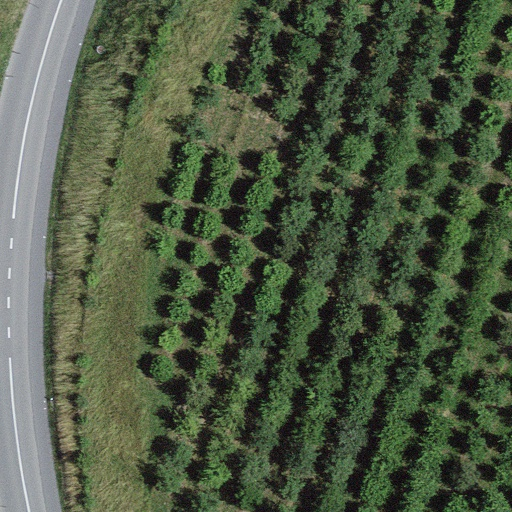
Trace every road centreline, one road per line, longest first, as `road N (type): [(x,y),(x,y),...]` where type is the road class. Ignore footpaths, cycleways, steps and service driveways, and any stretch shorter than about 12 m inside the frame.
road 1 (secondary): [(65,0),(45,44),(17,165),(0,307)]
road 2 (secondary): [(0,311),(36,511)]
